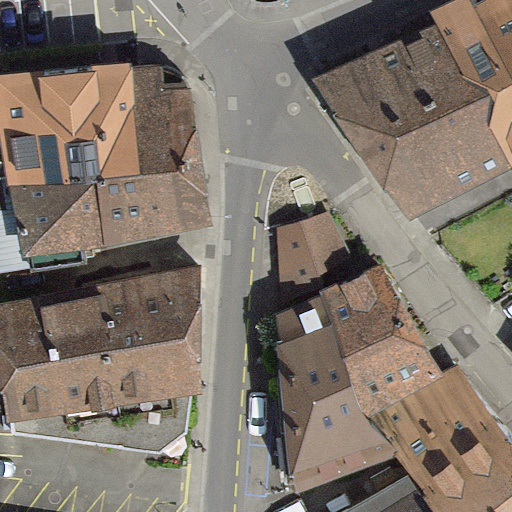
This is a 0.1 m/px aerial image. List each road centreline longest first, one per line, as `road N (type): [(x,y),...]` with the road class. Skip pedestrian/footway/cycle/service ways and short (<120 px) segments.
road 1 (residential): [(251,66),(224,511)]
road 2 (residential): [(251,66),(462,350),(511,401)]
road 3 (residential): [(420,0),(251,66)]
